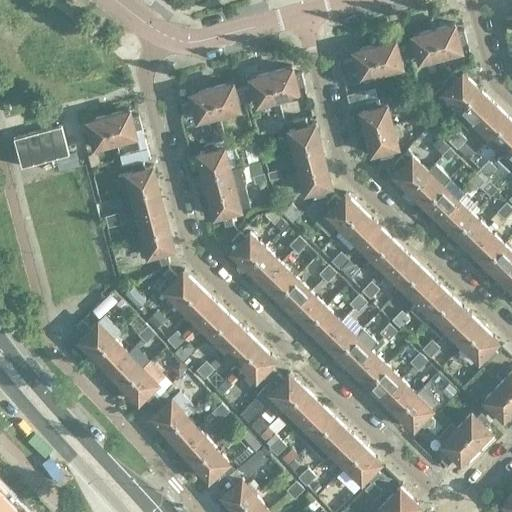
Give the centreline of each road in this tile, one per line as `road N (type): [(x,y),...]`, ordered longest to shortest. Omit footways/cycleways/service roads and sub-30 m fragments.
road 1 (residential): [(159,34),(145,82),(188,250),(454,510)]
road 2 (residential): [(511,325),(346,175),(303,14)]
road 3 (tertiary): [(149,511),(0,340)]
road 4 (tertiary): [(0,379),(114,511)]
road 5 (residential): [(303,14),(200,44),(159,34)]
